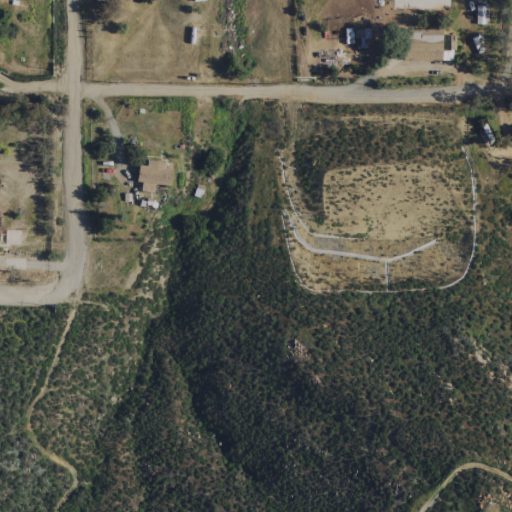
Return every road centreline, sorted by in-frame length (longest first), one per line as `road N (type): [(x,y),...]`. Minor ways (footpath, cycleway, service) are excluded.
road 1 (track): [(511,85),(375,95),(62,91)]
road 2 (residential): [(64,0),(68,290)]
